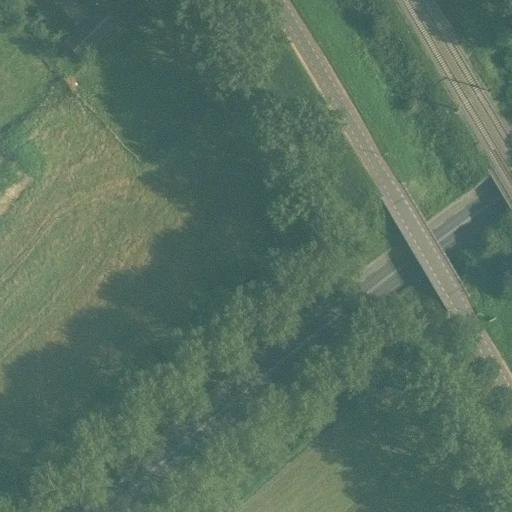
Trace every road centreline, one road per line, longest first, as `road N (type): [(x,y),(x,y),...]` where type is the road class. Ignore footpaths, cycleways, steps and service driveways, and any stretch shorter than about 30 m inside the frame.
road 1 (primary): [(106,511),(376,280),(511,183)]
road 2 (unclassified): [(511,416),(460,312),(276,0)]
